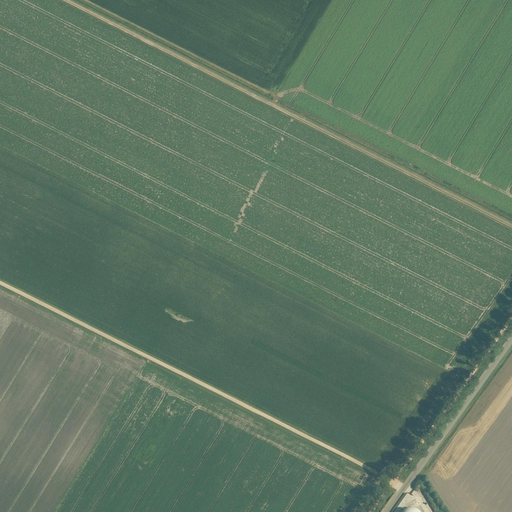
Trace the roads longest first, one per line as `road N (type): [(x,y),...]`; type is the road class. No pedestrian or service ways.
road 1 (track): [(67,0),(511,224)]
road 2 (track): [(394,481),(0,282)]
road 3 (track): [(511,317),(371,511)]
